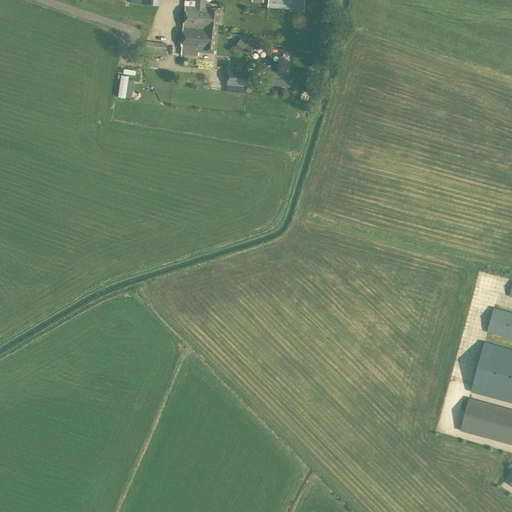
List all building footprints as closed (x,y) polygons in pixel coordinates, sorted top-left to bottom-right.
[(194,0),(194,6),(185,5),(183,26),(216,30),(218,9),(209,8),(210,5),(205,5),(205,0),(194,0)] [(303,13),(304,0),(267,0),(267,3),(289,5),(289,11),(303,13)] [(214,52),(216,30),(183,26),(181,48),(198,49),(198,50),(214,52)] [(234,43),(241,48),(245,41),(239,36),(234,43)] [(145,54),(165,56),(166,43),(146,41),(145,54)] [(260,80),(261,74),(247,72),(247,71),(227,68),(225,83),(246,85),(265,88),(266,81),(260,80)] [(267,70),(266,85),(288,86),(288,75),(277,75),(277,71),(267,70)] [(125,98),(127,76),(118,75),(115,97),(125,98)] [(511,312),(493,307),(487,333),(511,339),(511,312)] [(511,349),(484,342),(470,392),(511,403),(511,349)] [(511,410),(469,398),(461,430),(511,444),(511,410)]
